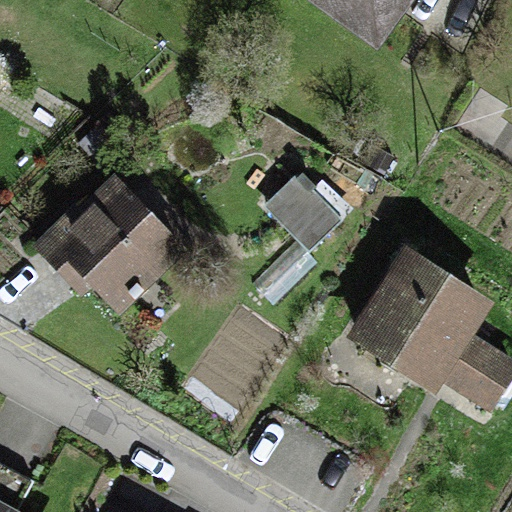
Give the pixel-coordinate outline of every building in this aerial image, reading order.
[(399,0),(332,0),(330,3),(375,35),(399,0)] [(314,187),(302,174),(268,206),(309,247),(337,220),(310,191),(314,187)] [(114,307),(178,245),(118,183),(84,216),(79,210),(39,249),(58,269),(68,259),(114,307)] [(407,258),(359,334),(432,381),(448,355),(458,362),(449,377),(491,404),(511,371),(511,368),(461,336),(481,305),(407,258)] [(16,511),(33,481),(0,462),(0,511),(16,511)]
